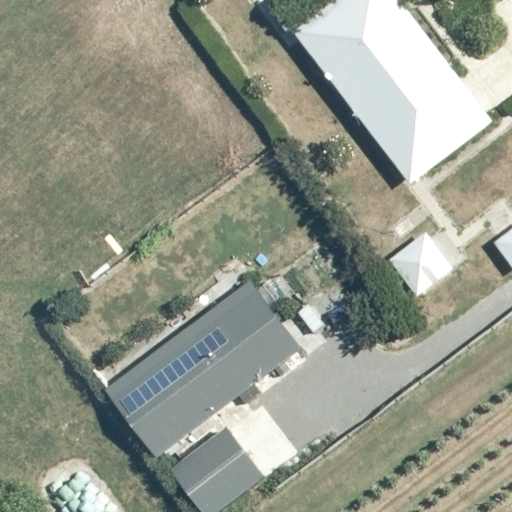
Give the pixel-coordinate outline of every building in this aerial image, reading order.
[(495,122),(402,0),(340,0),(299,32),(414,183),(495,122)] [(511,229),(495,241),(511,266),(511,229)] [(456,272),(430,233),(392,259),(417,298),(456,272)] [(314,347),(261,276),(110,389),(163,460),(314,347)] [(223,511),(297,458),(271,420),(240,441),(230,427),(173,468),(204,511),(223,511)]
